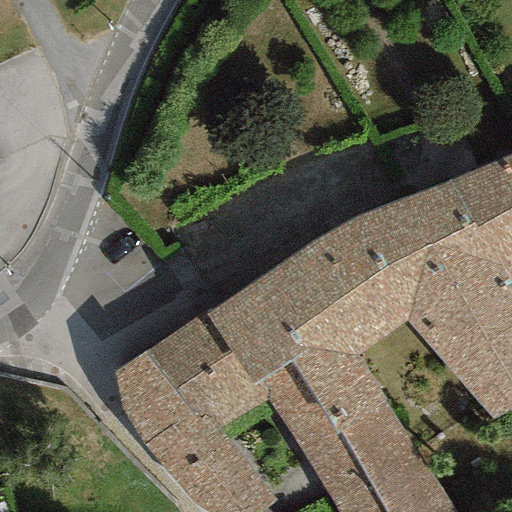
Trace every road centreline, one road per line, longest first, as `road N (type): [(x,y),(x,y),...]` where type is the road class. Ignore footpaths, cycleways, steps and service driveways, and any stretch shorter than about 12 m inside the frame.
road 1 (residential): [(159,0),(23,307)]
road 2 (residential): [(186,511),(23,307)]
